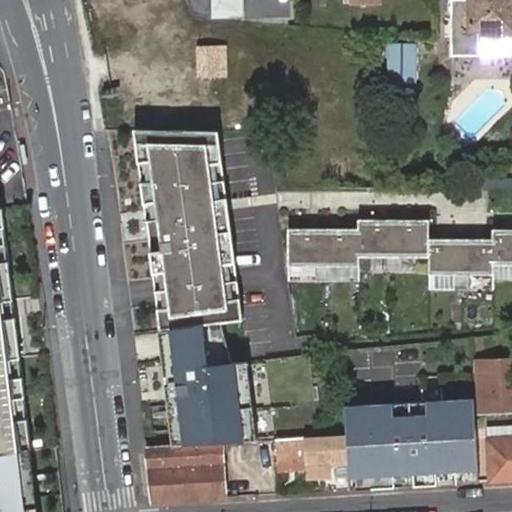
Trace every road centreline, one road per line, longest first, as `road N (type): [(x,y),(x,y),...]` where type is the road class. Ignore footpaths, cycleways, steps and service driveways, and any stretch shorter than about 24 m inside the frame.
road 1 (primary): [(33,30),(63,168),(108,511)]
road 2 (residential): [(511,501),(341,511)]
